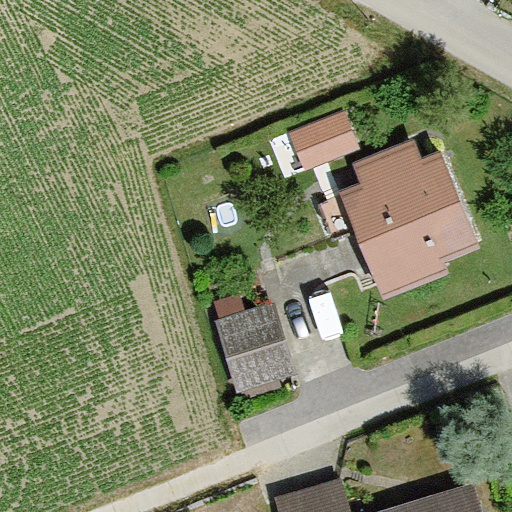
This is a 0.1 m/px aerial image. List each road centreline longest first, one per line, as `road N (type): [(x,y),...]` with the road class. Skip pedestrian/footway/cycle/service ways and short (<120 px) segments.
road 1 (track): [(103,511),(259,454)]
road 2 (residential): [(398,0),(511,62)]
